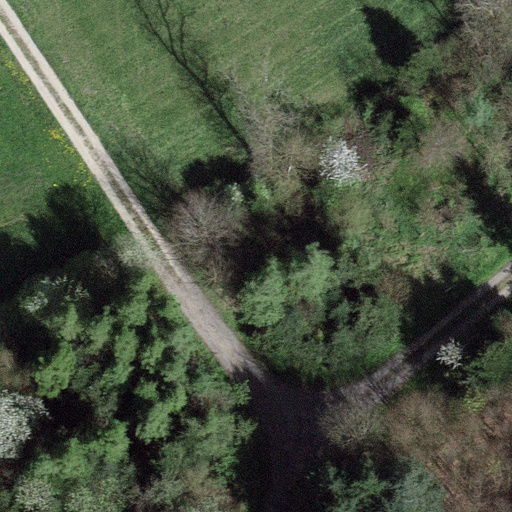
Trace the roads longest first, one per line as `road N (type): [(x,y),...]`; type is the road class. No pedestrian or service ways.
road 1 (track): [(0,22),(297,451)]
road 2 (track): [(511,301),(297,451)]
